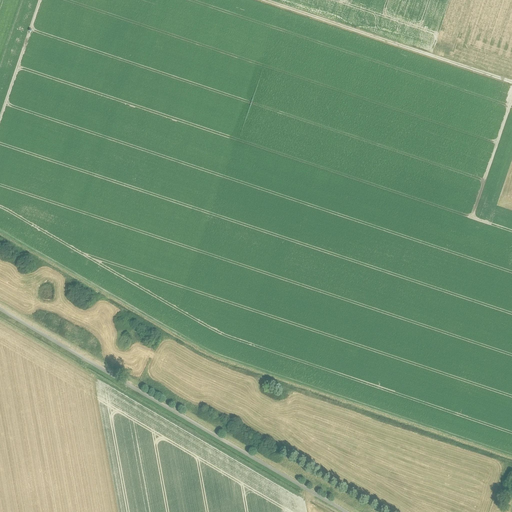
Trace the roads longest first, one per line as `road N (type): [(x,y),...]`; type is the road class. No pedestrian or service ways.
road 1 (track): [(345,511),(0,308)]
road 2 (track): [(511,83),(261,0)]
